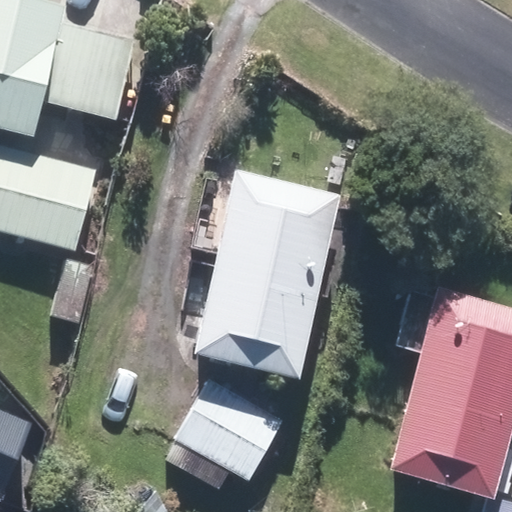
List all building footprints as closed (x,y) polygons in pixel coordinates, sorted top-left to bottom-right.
[(0,0),(0,108),(33,112),(37,85),(119,102),(135,32),(90,23),(99,0),(0,0)] [(90,166),(0,144),(0,221),(72,239),(90,166)] [(334,184),(233,164),(197,343),(298,363),(334,184)] [(511,388),(511,300),(436,281),(389,457),(487,483),(511,388)] [(278,415),(207,379),(184,426),(255,462),(278,415)] [(0,498),(31,424),(0,412),(0,498)] [(511,511),(511,502),(488,497),(484,511),(511,511)]
